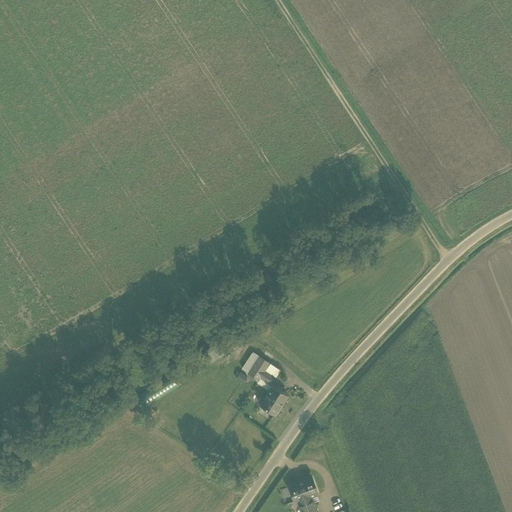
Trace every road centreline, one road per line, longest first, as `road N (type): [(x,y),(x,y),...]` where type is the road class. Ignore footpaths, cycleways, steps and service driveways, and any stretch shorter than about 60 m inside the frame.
road 1 (unclassified): [(238,511),(317,396),(447,260),(511,215)]
road 2 (track): [(447,260),(275,0)]
